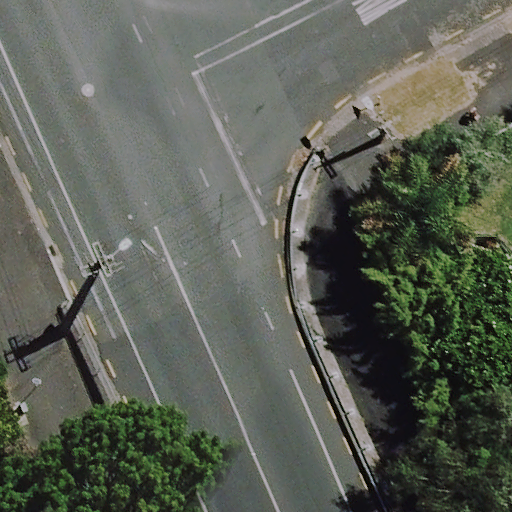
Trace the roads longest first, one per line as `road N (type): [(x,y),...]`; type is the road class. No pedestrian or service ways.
road 1 (tertiary): [(275,511),(103,101)]
road 2 (residential): [(103,101),(323,0)]
